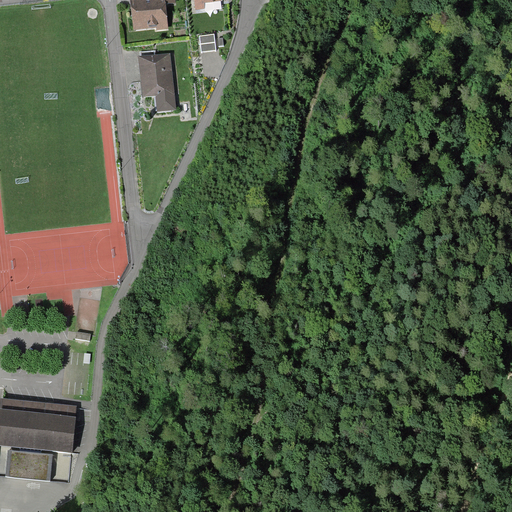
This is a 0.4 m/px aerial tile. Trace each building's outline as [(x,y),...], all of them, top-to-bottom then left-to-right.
[(131,0),(134,29),(155,28),(155,30),(168,29),(166,4),(177,3),(176,0),(131,0)] [(194,0),(196,10),(205,9),(205,3),(222,1),(222,0),(194,0)] [(215,34),(200,37),(202,53),(217,51),(215,34)] [(176,110),(170,53),(155,55),(154,50),(140,51),(141,56),(138,56),(140,79),(142,98),(156,96),(158,111),(176,110)] [(0,401),(0,445),(72,453),(77,406),(59,404),(0,398),(0,401)] [(49,481),(52,454),(8,450),(6,477),(49,481)]
